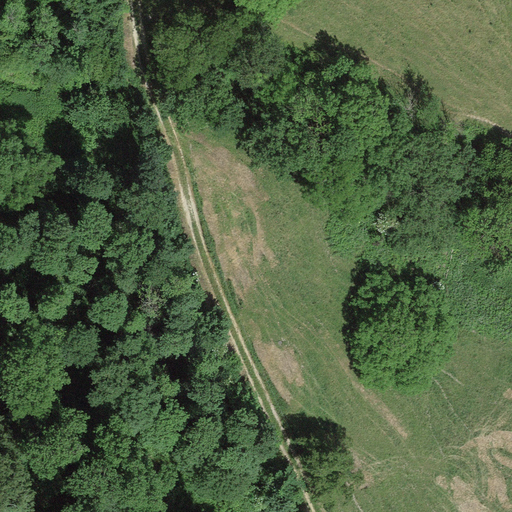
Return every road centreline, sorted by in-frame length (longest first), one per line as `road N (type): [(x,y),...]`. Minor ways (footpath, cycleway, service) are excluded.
road 1 (track): [(128,0),(126,28),(158,172),(292,511)]
road 2 (track): [(0,7),(58,13),(133,61)]
